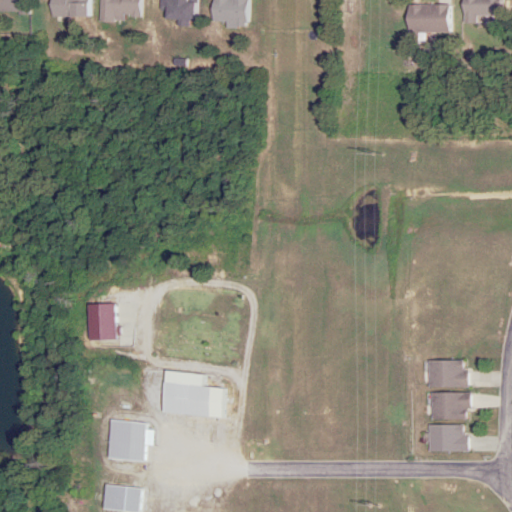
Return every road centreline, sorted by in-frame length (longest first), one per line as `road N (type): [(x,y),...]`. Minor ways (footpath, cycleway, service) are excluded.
road 1 (track): [(275,0),(281,511)]
road 2 (residential): [(511,491),(495,477),(284,473)]
